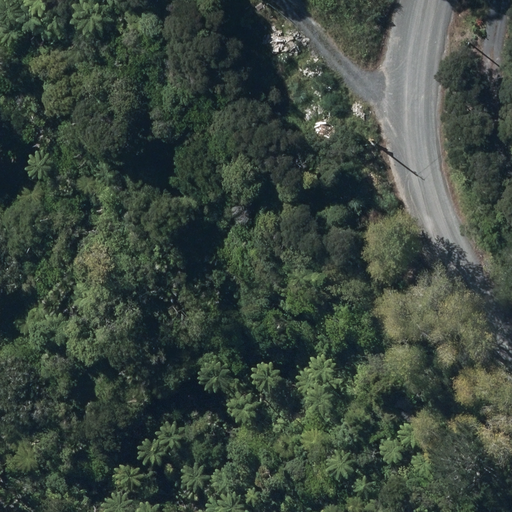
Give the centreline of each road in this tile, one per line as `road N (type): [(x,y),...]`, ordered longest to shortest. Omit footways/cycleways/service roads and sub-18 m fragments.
road 1 (unclassified): [(511,397),(420,217),(404,124)]
road 2 (unclassified): [(404,124),(282,0)]
road 3 (unclassified): [(404,124),(423,0)]
